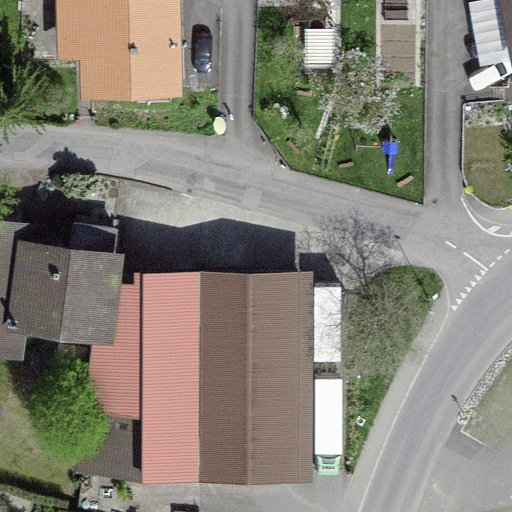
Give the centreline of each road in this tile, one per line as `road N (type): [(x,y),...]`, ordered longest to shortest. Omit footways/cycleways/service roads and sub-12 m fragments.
road 1 (unclassified): [(0,142),(161,162),(443,241),(506,286)]
road 2 (tertiary): [(506,286),(446,380),(390,511)]
